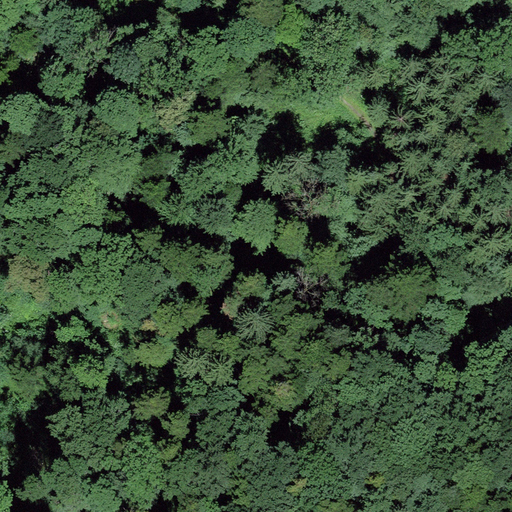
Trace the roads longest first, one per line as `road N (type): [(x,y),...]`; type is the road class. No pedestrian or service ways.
road 1 (track): [(158,0),(180,16),(330,74),(475,277),(511,285)]
road 2 (track): [(511,52),(330,74)]
